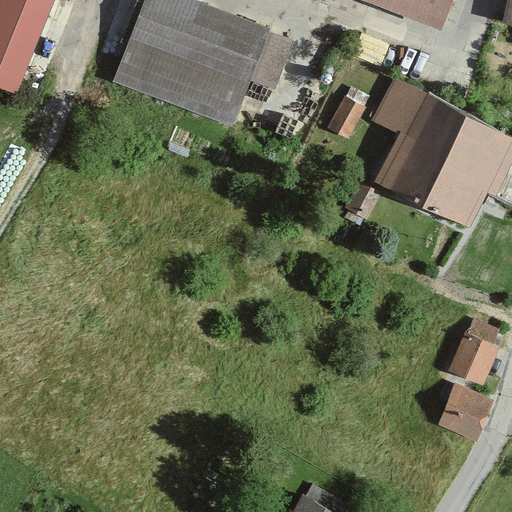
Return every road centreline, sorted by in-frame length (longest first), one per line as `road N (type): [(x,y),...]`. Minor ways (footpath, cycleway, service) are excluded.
road 1 (tertiary): [(511,390),(448,511)]
road 2 (track): [(65,109),(0,221)]
